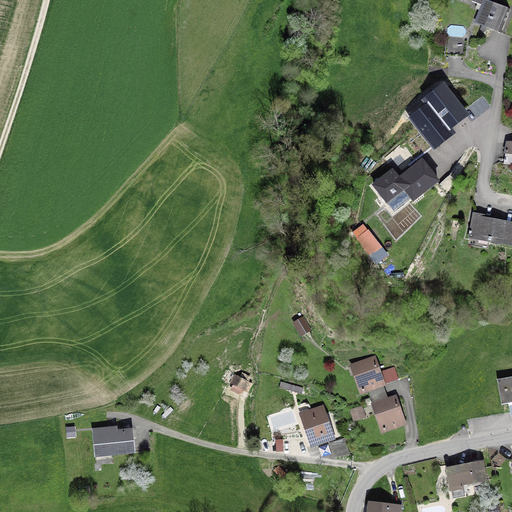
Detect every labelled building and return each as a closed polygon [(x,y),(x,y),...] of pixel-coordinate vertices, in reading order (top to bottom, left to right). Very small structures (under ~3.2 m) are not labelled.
[(482,5),(475,23),(500,33),(509,10),(484,0),(473,0),(473,1),(482,5)] [(425,101),(429,106),(412,119),(434,148),(452,133),(449,129),(466,116),(443,87),(425,101)] [(399,179),(392,171),(373,185),(393,211),(411,197),(413,200),(438,181),(422,161),(399,179)] [(490,217),(476,214),(474,221),(472,221),(471,228),(480,230),(479,239),(511,245),(511,244),(511,223),(490,219),(490,217)] [(370,227),(360,235),(378,258),(389,250),(370,227)] [(294,323),(301,336),(310,330),(302,317),(294,323)] [(374,358),(352,366),(361,392),(383,385),(374,358)] [(248,392),(252,384),(235,375),(231,383),(248,392)] [(511,376),(497,379),(502,404),(511,402),(511,376)] [(386,386),(371,391),(375,403),(390,398),(386,386)] [(395,397),(373,405),(382,431),(404,423),(395,397)] [(304,421),(312,445),(332,438),(322,407),(309,412),(312,418),(304,421)] [(132,451),(130,430),(111,432),(111,428),(95,430),(97,452),(112,450),(112,453),(132,451)] [(330,443),(335,457),(350,454),(344,438),(330,443)] [(447,468),(451,490),(463,488),(463,484),(486,480),(482,461),(447,468)] [(401,511),(402,505),(368,500),(366,511),(401,511)]
